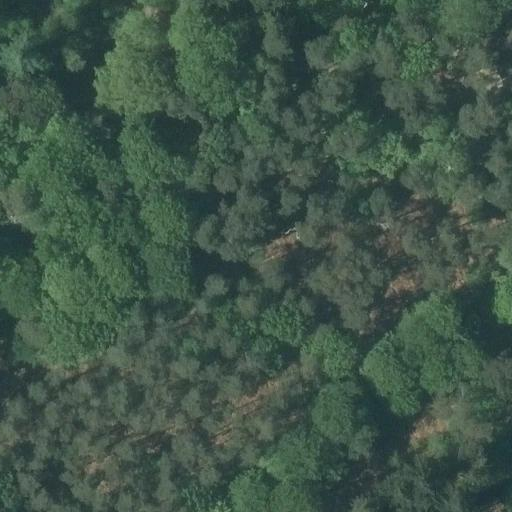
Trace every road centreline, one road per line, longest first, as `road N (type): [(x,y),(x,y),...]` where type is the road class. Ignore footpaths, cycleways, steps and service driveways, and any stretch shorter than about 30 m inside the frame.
road 1 (track): [(0,71),(192,88),(284,80),(439,0)]
road 2 (track): [(284,80),(154,0)]
